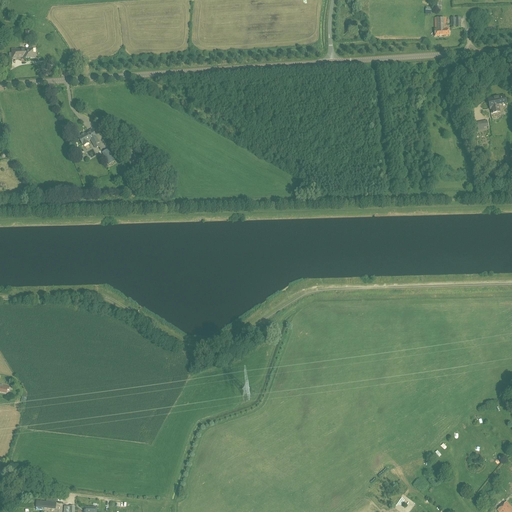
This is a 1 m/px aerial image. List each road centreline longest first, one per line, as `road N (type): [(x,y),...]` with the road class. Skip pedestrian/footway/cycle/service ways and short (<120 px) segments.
road 1 (track): [(511,280),(310,288),(201,346),(97,292),(0,295)]
road 2 (secondary): [(0,85),(331,62)]
road 3 (secondary): [(331,62),(511,50)]
road 4 (track): [(0,471),(72,496),(176,500)]
